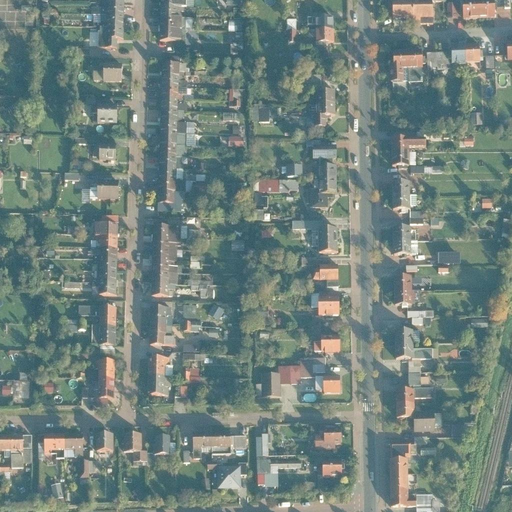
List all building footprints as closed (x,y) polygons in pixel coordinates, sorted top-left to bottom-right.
[(184,0),(161,0),(161,8),(184,9),(184,0)] [(240,0),(226,0),(227,8),(241,8),(240,0)] [(392,7),(392,15),(393,19),(413,19),(413,26),(433,26),(433,3),(431,3),(431,0),(424,0),(425,3),(407,3),(407,0),(395,0),(395,3),(392,3),(392,7)] [(478,19),(477,0),(461,0),(462,19),(478,19)] [(493,18),(492,0),(477,0),(478,19),(493,18)] [(456,18),(455,3),(447,4),(447,19),(456,18)] [(91,18),(107,18),(123,19),(124,6),(101,6),(101,10),(92,10),(91,18)] [(184,13),(184,9),(161,8),(160,21),(182,21),(182,13),(184,13)] [(242,21),(241,11),(233,11),(233,21),(242,21)] [(332,17),(306,18),(306,26),(313,26),(313,30),(332,30),(332,17)] [(100,24),(100,29),(123,29),(123,19),(107,18),(107,24),(100,24)] [(182,21),(160,21),(160,33),(186,34),(186,21),(182,21)] [(286,31),(295,31),(295,21),(286,21),(286,31)] [(123,42),(123,29),(100,29),(100,34),(97,34),(97,51),(116,51),(117,42),(123,42)] [(332,44),(332,30),(313,30),(308,30),(308,38),(314,38),(314,47),(328,47),(328,44),(332,44)] [(295,43),(295,31),(286,31),(286,43),(295,43)] [(186,34),(160,33),(159,45),(185,46),(186,34)] [(231,46),(230,56),(238,56),(237,52),(244,52),(243,35),(236,35),(236,46),(231,46)] [(464,44),(450,45),(451,63),(465,63),(464,44)] [(478,44),(464,44),(465,63),(478,63),(478,44)] [(406,67),(406,50),(390,51),(391,62),(389,62),(390,82),(402,82),(401,67),(406,67)] [(420,82),(420,50),(406,50),(406,67),(407,83),(420,82)] [(447,54),(437,55),(437,68),(447,67),(447,54)] [(437,68),(437,55),(425,55),(426,68),(437,68)] [(494,70),(493,56),(484,56),(485,70),(494,70)] [(179,63),(160,62),(160,73),(185,75),(206,76),(206,72),(192,71),(192,73),(187,73),(188,69),(184,69),(184,64),(178,65),(179,63)] [(121,87),(122,68),(104,67),(103,86),(121,87)] [(185,75),(160,73),(159,85),(184,86),(185,75)] [(184,86),(159,85),(159,98),(183,99),(184,86)] [(231,91),(231,108),(242,108),(242,92),(231,91)] [(315,104),(334,103),(333,91),(315,91),(315,104)] [(183,99),(159,98),(159,110),(183,111),(183,99)] [(334,103),(315,104),(315,115),(313,115),(313,128),(324,128),(324,120),(328,120),(328,116),(334,117),(334,103)] [(117,129),(117,109),(97,109),(97,128),(117,129)] [(268,124),(268,109),(258,109),(258,124),(268,124)] [(183,111),(159,110),(158,122),(183,123),(183,111)] [(482,126),(483,116),(475,115),(474,125),(482,126)] [(183,123),(158,122),(158,134),(184,134),(185,123),(183,123)] [(184,134),(158,134),(157,145),(184,146),(184,134)] [(231,138),(231,148),(246,148),(246,138),(231,138)] [(390,138),(390,151),(408,151),(408,149),(425,148),(425,138),(390,138)] [(116,162),(116,146),(99,145),(99,162),(104,162),(104,164),(111,164),(111,162),(116,162)] [(184,146),(157,145),(157,157),(184,158),(184,146)] [(316,180),(335,180),(335,166),(333,166),(333,160),(335,160),(335,149),(313,150),(313,161),(319,160),(319,167),(316,167),(316,180)] [(397,171),(406,170),(406,167),(408,167),(408,151),(390,151),(390,167),(397,167),(397,171)] [(184,158),(157,157),(156,170),(183,171),(184,158)] [(82,171),(82,163),(71,162),(71,171),(82,171)] [(297,168),(286,168),(286,178),(289,178),(289,181),(297,181),(297,168)] [(183,171),(156,170),(156,181),(182,182),(183,171)] [(335,194),(335,180),(316,180),(316,190),(308,190),(308,209),(326,209),(326,194),(335,194)] [(182,182),(156,181),(156,194),(182,194),(182,182)] [(297,181),(289,181),(250,181),(251,193),(297,192),(297,181)] [(407,195),(407,181),(389,181),(390,196),(407,195)] [(90,189),(89,199),(118,200),(119,184),(97,183),(97,189),(90,189)] [(182,194),(156,194),(156,212),(179,213),(179,201),(182,200),(182,194)] [(263,194),(253,194),(253,220),(263,220),(263,194)] [(407,197),(407,195),(390,196),(390,210),(408,209),(408,207),(416,207),(415,197),(407,197)] [(491,209),(491,200),(482,200),(482,209),(491,209)] [(510,239),(511,221),(503,220),(501,239),(510,239)] [(94,236),(117,237),(117,226),(94,225),(94,236)] [(151,227),(150,243),(179,244),(180,227),(166,227),(156,227),(151,227)] [(409,242),(409,227),(391,228),(391,242),(409,242)] [(335,254),(335,230),(316,230),(316,254),(335,254)] [(98,241),(99,249),(117,249),(117,237),(94,236),(93,241),(98,241)] [(417,241),(409,242),(391,242),(391,257),(409,256),(409,249),(417,249),(417,241)] [(150,243),(150,253),(176,254),(176,247),(179,247),(179,244),(150,243)] [(93,260),(117,260),(117,249),(99,249),(90,248),(90,252),(87,252),(87,256),(93,256),(93,260)] [(150,253),(150,265),(175,266),(176,254),(150,253)] [(314,267),(315,259),(297,259),(297,267),(314,267)] [(97,265),(97,273),(116,273),(117,260),(93,260),(93,265),(97,265)] [(279,269),(272,263),(267,270),(274,276),(279,269)] [(150,265),(150,275),(176,275),(181,276),(181,267),(175,266),(150,265)] [(338,288),(338,266),(317,266),(317,270),(311,270),(311,281),(325,281),(325,288),(338,288)] [(92,284),(116,284),(116,273),(97,273),(94,273),(94,279),(92,279),(92,284)] [(150,275),(150,286),(175,286),(176,286),(176,275),(150,275)] [(392,277),(392,291),(410,291),(410,277),(392,277)] [(116,284),(92,284),(92,289),(99,289),(99,296),(116,296),(116,284)] [(150,286),(150,297),(171,298),(172,291),(174,291),(175,286),(150,286)] [(392,291),(393,305),(400,305),(400,309),(406,309),(406,305),(411,305),(410,291),(392,291)] [(331,317),(338,316),(338,293),(320,293),(320,297),(317,297),(317,316),(325,317),(325,320),(331,320),(331,317)] [(221,321),(226,311),(216,305),(211,316),(221,321)] [(195,320),(195,307),(182,306),(182,319),(195,320)] [(115,328),(115,308),(78,307),(78,317),(100,317),(100,328),(115,328)] [(149,308),(148,327),(170,327),(171,317),(168,317),(168,309),(149,308)] [(170,327),(148,327),(148,347),(173,347),(173,338),(170,338),(170,327)] [(115,347),(115,328),(100,328),(91,328),(91,346),(115,347)] [(393,345),(411,344),(411,331),(393,331),(393,345)] [(313,353),(338,353),(338,337),(319,337),(319,343),(313,343),(313,353)] [(411,344),(393,345),(393,360),(431,359),(430,350),(411,351),(411,344)] [(147,358),(146,377),(163,378),(163,366),(169,366),(169,359),(147,358)] [(419,361),(407,361),(407,373),(419,373),(419,361)] [(98,379),(114,379),(114,362),(94,362),(94,370),(98,370),(98,379)] [(299,379),(299,367),(288,367),(288,373),(289,384),(289,386),(299,385),(299,379)] [(324,374),(324,367),(299,367),(299,379),(315,379),(315,374),(324,374)] [(407,386),(428,386),(428,379),(420,379),(419,374),(407,375),(407,386)] [(279,398),(279,375),(260,375),(261,398),(279,398)] [(437,387),(446,384),(444,376),(435,379),(437,387)] [(168,397),(168,388),(163,388),(163,378),(146,377),(146,396),(168,397)] [(339,394),(339,378),(323,378),(323,395),(339,394)] [(114,379),(98,379),(98,391),(94,391),(94,399),(114,400),(114,379)] [(47,385),(47,393),(55,393),(55,385),(47,385)] [(5,387),(4,395),(12,396),(13,388),(5,387)] [(185,398),(185,388),(174,388),(174,398),(185,398)] [(395,405),(413,405),(413,399),(433,399),(433,390),(412,390),(412,392),(395,392),(395,405)] [(412,433),(434,433),(433,413),(413,413),(413,405),(395,405),(395,419),(412,419),(412,433)] [(342,446),(341,430),(320,430),(320,436),(315,436),(315,447),(342,446)] [(212,449),(212,433),(192,434),(193,461),(202,460),(201,449),(212,449)] [(230,433),(212,433),(212,449),(230,449),(230,433)] [(113,453),(113,435),(96,435),(96,453),(113,453)] [(31,436),(3,436),(3,452),(11,452),(11,470),(22,470),(22,452),(31,452),(31,436)] [(63,451),(63,436),(44,436),(44,455),(56,455),(56,460),(63,460),(63,451)] [(83,436),(63,436),(63,451),(74,451),(74,459),(83,459),(83,436)] [(141,436),(123,436),(123,453),(132,453),(133,463),(147,463),(147,454),(147,452),(142,452),(141,436)] [(269,437),(258,437),(258,457),(270,457),(269,437)] [(169,456),(170,438),(155,438),(155,446),(152,446),(153,454),(153,456),(155,456),(169,456)] [(246,450),(246,438),(235,438),(235,450),(246,450)] [(409,445),(389,445),(389,460),(406,459),(405,458),(409,458),(409,445)] [(153,454),(147,454),(147,463),(147,466),(155,466),(155,456),(153,456),(153,454)] [(259,462),(260,487),(280,486),(280,470),(302,469),(302,460),(259,462)] [(342,461),(323,461),(323,479),(342,479),(342,461)] [(387,461),(388,485),(407,484),(406,461),(387,461)] [(88,462),(79,462),(80,480),(88,479),(88,462)] [(217,468),(217,490),(241,490),(241,477),(246,477),(246,465),(239,465),(239,468),(217,468)] [(388,485),(389,509),(415,508),(414,499),(407,499),(407,484),(388,485)] [(63,485),(54,486),(56,500),(65,499),(63,485)]
